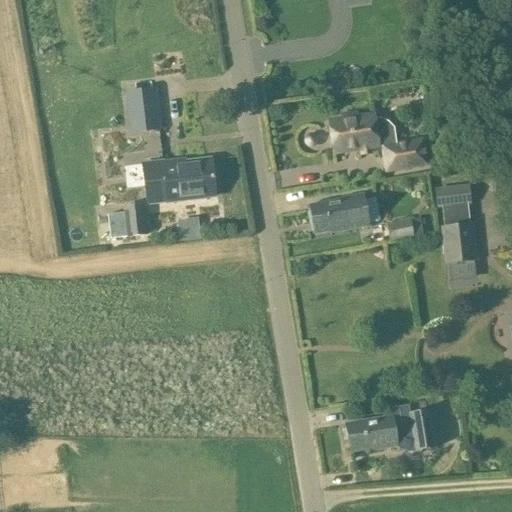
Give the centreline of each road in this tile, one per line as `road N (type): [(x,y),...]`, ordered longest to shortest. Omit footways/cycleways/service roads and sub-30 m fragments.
road 1 (unclassified): [(311,511),(231,0)]
road 2 (track): [(309,499),(511,484)]
